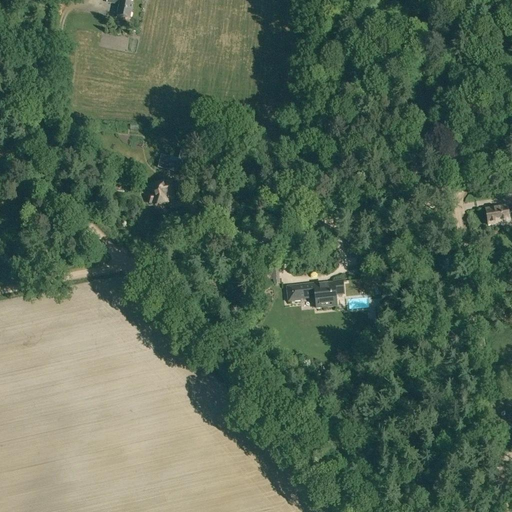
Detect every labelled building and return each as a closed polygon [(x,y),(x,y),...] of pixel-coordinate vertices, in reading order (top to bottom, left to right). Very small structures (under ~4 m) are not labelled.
[(118,17),(130,20),(133,3),(131,3),(131,0),(107,0),(107,2),(120,5),(118,17)] [(158,168),(176,173),(177,171),(180,172),(181,166),(187,168),(189,162),(183,160),(183,158),(179,157),(179,160),(161,155),(158,168)] [(155,202),(155,205),(167,203),(166,200),(174,198),(173,192),(179,191),(177,182),(171,184),(171,183),(152,187),(153,196),(148,197),(150,204),(155,202)] [(511,205),(485,210),(488,226),(510,222),(508,213),(511,212),(511,211),(511,210),(511,205)] [(273,280),(274,284),(280,284),(279,270),(270,270),(270,280),(273,280)] [(261,290),(261,292),(268,291),(267,278),(258,279),(258,290),(261,290)] [(316,298),(317,308),(337,306),(336,296),(343,295),(342,283),(331,284),(331,285),(311,287),(311,285),(281,288),(282,299),(289,298),(289,300),(316,298)]
